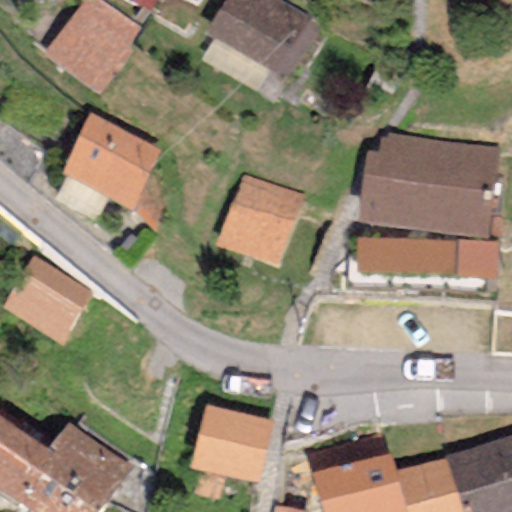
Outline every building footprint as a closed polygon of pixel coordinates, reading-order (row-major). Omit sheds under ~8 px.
[(143,30),(97,0),(85,0),(43,63),(97,99),(143,30)] [(311,20),(276,0),(229,0),(206,40),(275,81),(311,20)] [(156,158),(95,120),(52,189),(114,227),(156,158)] [(377,157),(366,156),(358,231),(492,246),(503,148),(387,135),(386,142),(379,142),(377,157)] [(304,199),(242,176),(215,250),(277,273),(304,199)] [(496,250),(357,246),(356,283),(494,287),(496,250)] [(99,289),(37,251),(0,310),(0,317),(59,354),(99,289)] [(26,428),(0,410),(0,503),(13,511),(98,511),(127,470),(68,430),(46,461),(18,441),(26,428)] [(271,427),(206,412),(192,475),(256,490),(271,427)] [(511,511),(511,444),(439,465),(454,511),(511,511)] [(454,511),(439,465),(394,477),(392,468),(312,490),(317,511),(454,511)]
